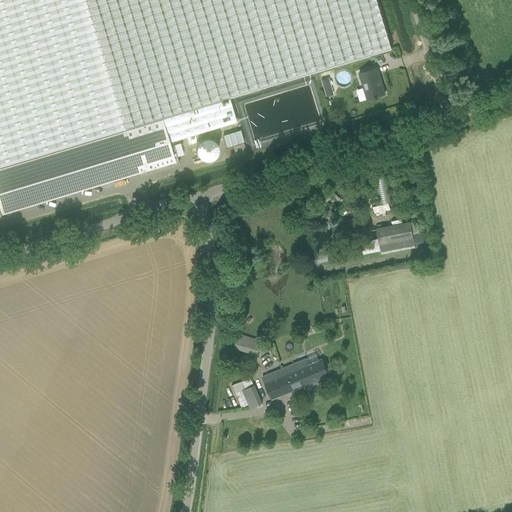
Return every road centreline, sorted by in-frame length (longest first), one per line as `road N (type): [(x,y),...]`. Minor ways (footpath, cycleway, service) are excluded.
road 1 (unclassified): [(206,197),(447,117),(411,0)]
road 2 (unclassified): [(187,511),(212,299),(206,197)]
road 3 (unclassified): [(0,258),(206,197)]
